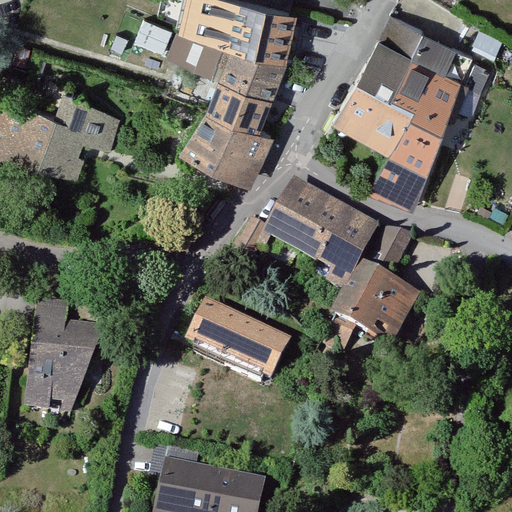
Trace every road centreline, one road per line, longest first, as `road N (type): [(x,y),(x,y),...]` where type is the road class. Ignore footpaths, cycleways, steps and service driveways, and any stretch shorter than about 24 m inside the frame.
road 1 (residential): [(197,261),(143,376),(113,511)]
road 2 (residential): [(287,155),(372,206),(481,234),(511,253)]
road 3 (residential): [(197,261),(174,251),(75,259),(0,246)]
road 4 (residential): [(385,0),(287,155)]
road 5 (residential): [(287,155),(197,261)]
